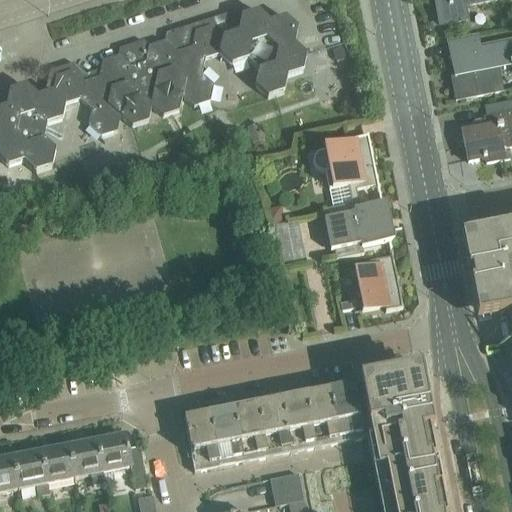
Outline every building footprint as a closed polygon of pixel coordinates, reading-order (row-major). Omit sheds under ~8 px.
[(433,0),(439,28),(466,23),(463,10),(500,3),(499,0),(433,0)] [(0,163),(8,171),(23,166),(36,177),(52,172),(55,155),(43,144),(47,129),(62,124),(65,108),(80,104),(92,114),(88,130),(101,141),(117,136),(120,121),(132,131),(148,126),(151,111),(163,121),(179,116),(182,101),(193,111),(210,106),(213,89),(201,78),(204,63),(219,59),(231,70),(247,65),(258,75),(255,91),(267,102),(284,97),(287,81),(303,76),(306,60),(294,49),(297,33),(285,21),(269,26),(257,15),(242,20),(235,14),(221,19),(219,28),(212,22),(188,30),(187,38),(180,32),(166,37),(164,46),(149,50),(143,45),(119,53),(117,60),(102,65),(100,73),(85,78),(73,67),(50,75),(46,91),(31,95),(25,90),(9,95),(6,111),(0,112),(0,163)] [(476,39),(447,45),(454,80),(450,81),(455,105),(503,95),(499,73),(511,70),(511,44),(479,51),(476,39)] [(486,131),(461,135),(467,166),(485,162),(486,167),(503,164),(501,152),(511,149),(511,107),(511,105),(484,110),(487,121),(484,122),(486,131)] [(313,161),(312,165),(313,169),(315,172),(318,174),(321,175),(325,175),(329,193),(333,212),(352,208),(380,202),(367,139),(366,139),(366,140),(352,143),(353,148),(321,154),(318,156),(315,158),(313,161)] [(333,212),(326,213),(336,263),(363,258),(362,252),(388,247),(389,254),(390,254),(380,202),(352,208),(333,212)] [(509,318),(511,335),(511,232),(489,237),(497,279),(504,319),(509,318)] [(360,274),(354,276),(354,277),(356,277),(363,314),(361,314),(362,315),(386,310),(387,315),(385,315),(385,316),(402,313),(391,259),(390,259),(391,261),(358,267),(360,274)] [(350,305),(340,307),(342,315),(352,313),(350,305)] [(423,373),(420,373),(359,385),(360,392),(353,393),(363,443),(366,442),(379,511),(443,511),(442,502),(446,501),(426,403),(429,402),(423,373)] [(351,387),(327,391),(338,448),(362,443),(351,387)] [(327,391),(303,396),(314,453),(338,448),(327,391)] [(303,396),(279,401),(290,457),(314,453),(303,396)] [(279,401),(255,405),(267,462),(290,457),(279,401)] [(255,405),(232,410),(243,467),(267,462),(255,405)] [(232,410),(208,415),(219,471),(243,467),(232,410)] [(183,420),(191,461),(194,476),(219,471),(208,415),(183,420)] [(124,436),(95,442),(102,478),(130,472),(135,494),(147,491),(139,452),(127,454),(124,436)] [(95,442),(67,448),(74,483),(91,480),(93,490),(104,488),(102,478),(95,442)] [(67,448),(40,453),(47,489),(74,483),(67,448)] [(40,453),(12,459),(19,494),(35,491),(37,501),(49,499),(47,489),(40,453)] [(12,459),(0,460),(0,497),(19,494),(12,459)]
